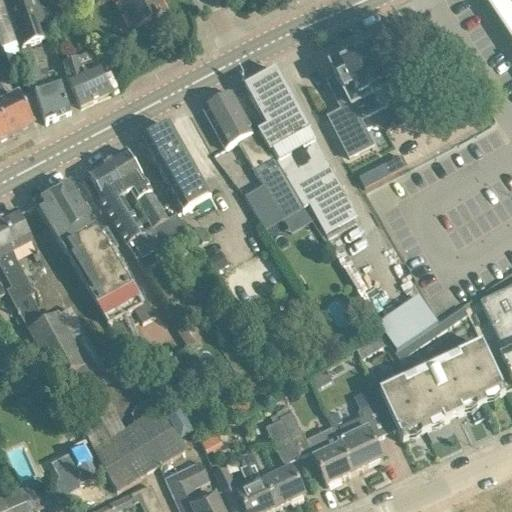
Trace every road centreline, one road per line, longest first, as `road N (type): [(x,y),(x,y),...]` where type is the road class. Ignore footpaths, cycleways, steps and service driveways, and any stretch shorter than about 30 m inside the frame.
road 1 (secondary): [(0,187),(239,60)]
road 2 (secondary): [(239,60),(361,0)]
road 3 (residential): [(394,511),(511,457)]
